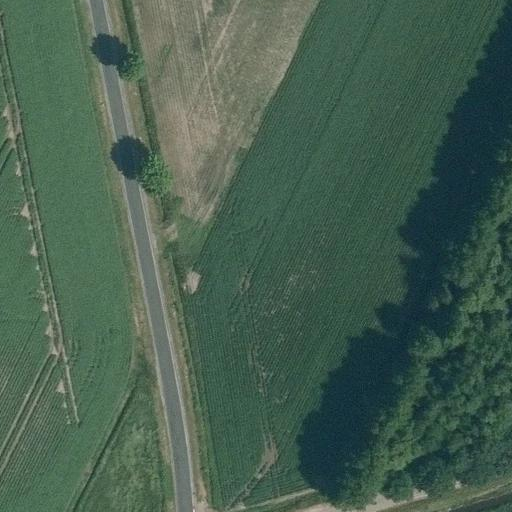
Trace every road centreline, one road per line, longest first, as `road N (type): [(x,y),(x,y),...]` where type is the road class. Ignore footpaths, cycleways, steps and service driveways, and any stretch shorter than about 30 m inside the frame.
road 1 (tertiary): [(99,0),(188,511)]
road 2 (unclassified): [(343,511),(511,462)]
